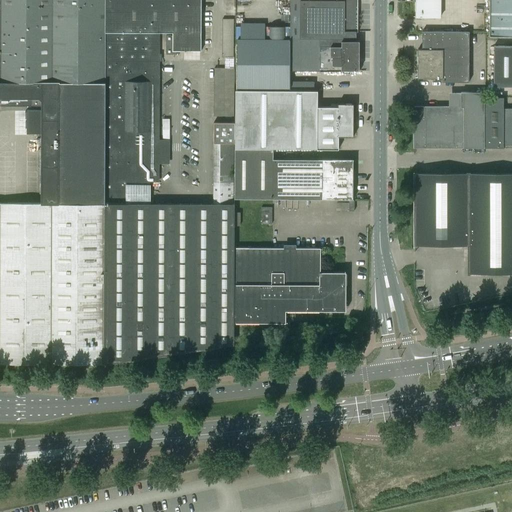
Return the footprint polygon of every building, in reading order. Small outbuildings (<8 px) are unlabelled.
[(0,0),(0,97),(0,98),(0,106),(42,106),(42,110),(27,110),(27,134),(42,134),(41,203),(0,202),(0,363),(51,364),(104,364),(129,360),(168,355),(187,352),(230,346),(234,345),(234,276),(234,226),(234,212),(234,204),(214,204),(170,204),(127,204),(127,182),(139,182),(139,189),(149,189),(149,182),(158,182),(158,162),(162,162),(162,151),(158,151),(158,33),(173,33),(173,35),(166,35),(166,54),(177,54),(177,51),(201,51),(201,0),(0,0)] [(309,0),(300,0),(300,39),(356,39),(356,32),(357,32),(357,0),(309,0)] [(440,0),(415,0),(415,17),(440,18),(440,0)] [(511,0),(489,0),(489,36),(511,36),(511,0)] [(222,19),(222,57),(233,57),(234,19),(222,19)] [(418,49),(418,78),(442,78),(442,82),(469,82),(469,40),(469,32),(431,32),(422,32),(422,35),(422,49),(418,49)] [(359,41),(356,41),(341,41),(341,46),(320,46),(320,71),(360,71),(360,47),(359,47),(359,41)] [(493,87),(511,86),(511,45),(494,46),(493,87)] [(234,116),(234,68),(214,68),(214,116),(234,116)] [(235,90),(235,149),(273,149),(273,148),(317,149),(338,149),(338,137),(353,137),(353,114),(353,104),(338,104),(338,107),(317,107),(317,91),(235,90)] [(461,92),(461,106),(413,106),(413,148),(484,148),(484,92),(461,92)] [(511,108),(504,108),(504,98),(485,98),(485,148),(504,148),(504,145),(511,145),(511,108)] [(214,148),(214,204),(234,204),(234,148),(234,128),(234,122),(214,122),(214,127),(214,143),(214,148)] [(235,149),(234,198),(353,199),(353,159),(273,159),(273,149),(235,149)] [(511,173),(414,173),(414,245),(435,245),(435,249),(443,249),(443,245),(468,245),(468,273),(511,272),(511,173)] [(261,207),(261,224),(272,224),(272,207),(261,207)] [(348,284),(346,284),(346,272),(320,272),(321,248),(296,248),(284,248),(235,248),(235,283),(235,322),(286,323),(286,311),(346,311),(346,288),(348,288),(348,284)]
